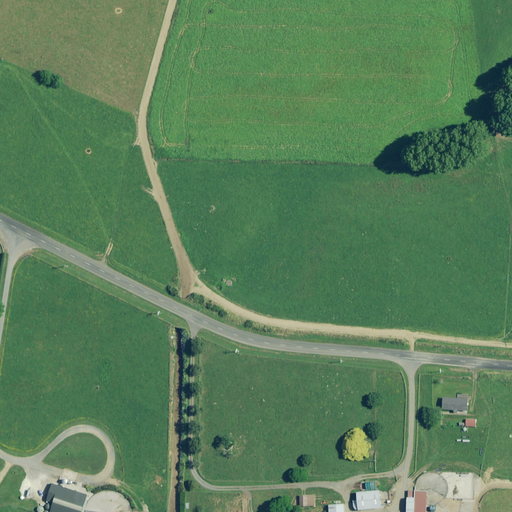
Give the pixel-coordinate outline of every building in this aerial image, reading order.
[(470,395),(458,394),(458,398),(444,398),(443,410),(469,411),(470,395)] [(82,511),(88,495),(53,484),(48,501),(49,501),(45,511),(82,511)] [(382,508),(381,491),(358,493),(360,510),(382,508)] [(426,511),(428,492),(409,491),(407,511),(426,511)] [(316,506),(316,496),(301,496),(301,506),(316,506)]
